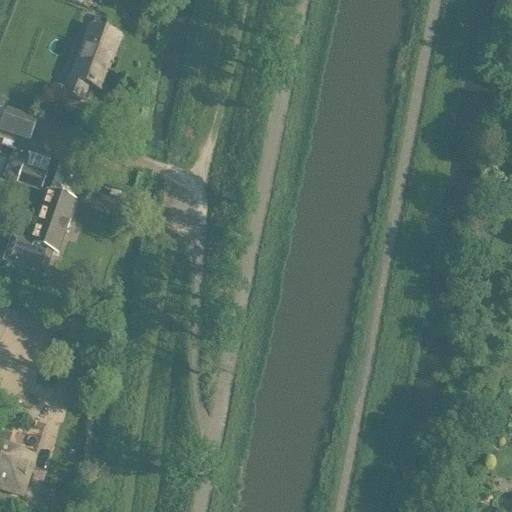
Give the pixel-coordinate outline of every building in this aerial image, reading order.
[(82,99),(87,84),(100,89),(119,37),(90,27),(71,78),(69,77),(64,93),(82,99)] [(6,109),(0,126),(0,130),(29,141),(37,119),(6,109)] [(27,153),(23,166),(46,174),(50,161),(27,153)] [(23,166),(17,182),(40,190),(46,174),(23,166)] [(52,252),(57,253),(75,201),(46,191),(29,239),(11,232),(2,260),(44,275),(52,252)] [(93,359),(62,354),(57,378),(88,384),(93,359)] [(503,428),(488,426),(486,438),(501,440),(503,428)] [(0,445),(0,488),(22,496),(34,457),(0,445)]
